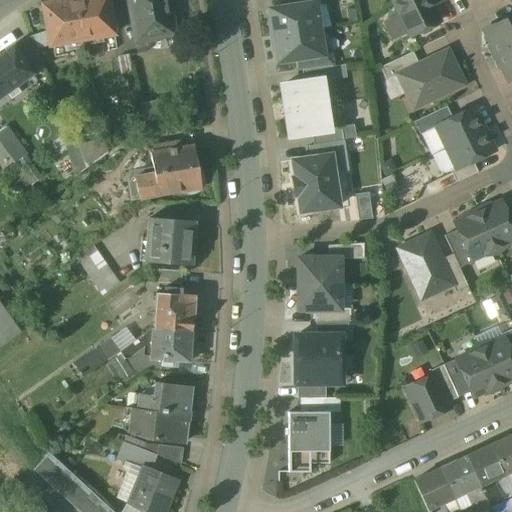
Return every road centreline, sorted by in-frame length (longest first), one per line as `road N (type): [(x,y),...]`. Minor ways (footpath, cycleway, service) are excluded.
road 1 (residential): [(511,412),(294,509),(224,507)]
road 2 (tertiary): [(224,507),(242,437),(252,231)]
road 3 (residential): [(252,231),(387,219),(511,167)]
road 4 (tertiary): [(252,231),(221,0)]
